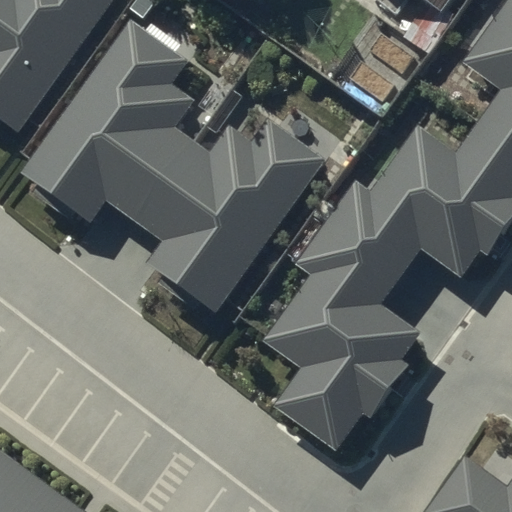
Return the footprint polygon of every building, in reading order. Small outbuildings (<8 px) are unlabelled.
[(0,0),(0,139),(16,151),(125,0),(0,0)] [(376,209),(360,197),(299,280),(314,291),(267,356),(304,382),(277,420),(341,466),(365,432),(374,439),(413,384),(405,378),(424,351),(384,322),(425,265),(464,293),(482,269),(490,275),(511,244),(511,0),(502,0),(500,3),(511,12),(511,16),(466,80),(504,108),(461,167),(425,141),(376,209)] [(402,0),(443,28),(462,0),(402,0)] [(136,38),(25,191),(92,240),(108,218),(166,260),(151,280),(217,328),(326,179),(272,140),(256,162),(236,147),(218,172),(179,144),(196,120),(173,103),(190,81),(177,71),(187,57),(158,36),(149,48),(136,38)] [(63,511),(0,466),(0,511),(63,511)] [(511,511),(511,503),(469,474),(441,511),(511,511)]
